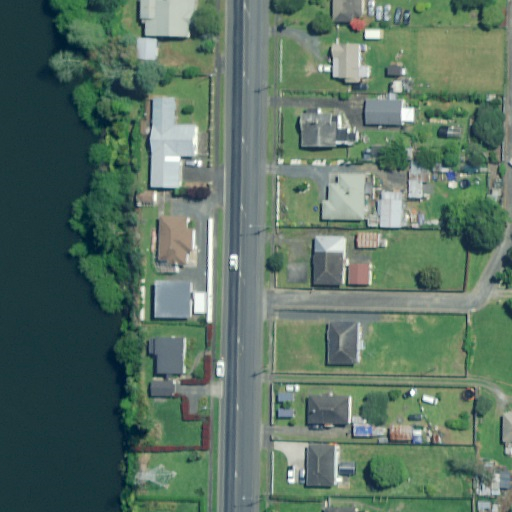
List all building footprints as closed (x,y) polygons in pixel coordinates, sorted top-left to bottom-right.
[(197,28),(197,0),(146,0),(146,23),(149,23),(149,36),(191,36),(191,28),(197,28)] [(332,0),(332,4),(337,4),(336,21),(355,22),(355,17),(364,17),(365,0),(332,0)] [(389,24),(389,5),(375,5),(376,24),(389,24)] [(394,36),(394,28),(380,28),(380,36),(394,36)] [(158,39),(139,39),(138,60),(157,60),(158,39)] [(361,46),(339,44),(338,58),(335,58),(333,79),(368,81),(369,67),(360,66),(361,46)] [(402,92),(402,82),(391,81),(391,92),(402,92)] [(179,99),(160,98),(157,187),(183,188),(184,156),(198,156),(199,126),(178,126),(179,99)] [(416,102),(367,100),(367,124),(415,125),(416,102)] [(320,108),(311,108),(311,115),(306,115),(305,146),(358,147),(358,127),(340,126),(340,114),(330,114),(320,114),(320,108)] [(388,145),(373,145),(373,155),(388,155),(388,145)] [(367,175),(329,174),(329,186),(333,186),(333,201),(327,201),(327,219),(365,220),(367,175)] [(402,193),(383,193),(382,227),(401,228),(402,193)] [(165,216),(164,261),(171,261),(171,265),(192,265),(192,250),(195,250),(196,228),(189,228),(189,217),(165,216)] [(379,233),(359,233),(358,247),(378,248),(379,233)] [(346,238),(319,237),(318,284),(344,285),(346,238)] [(372,265),(350,265),(350,284),(371,284),(372,265)] [(192,281),(164,282),(165,318),(192,317),(192,281)] [(359,364),(360,323),(333,323),(332,363),(359,364)] [(187,374),(188,339),(154,338),(153,354),(162,355),(161,373),(187,374)] [(440,356),(440,367),(457,368),(458,357),(440,356)] [(385,371),(385,359),(374,359),(374,371),(385,371)] [(176,398),(177,383),(156,382),(155,397),(176,398)] [(351,398),(311,396),(310,424),(351,425),(351,398)] [(373,417),(357,416),(356,435),(385,436),(385,417),(373,417)] [(413,440),(413,426),(389,425),(389,440),(413,440)] [(432,429),(417,429),(417,442),(432,442),(432,429)] [(349,475),(337,474),(338,447),(311,446),(309,485),(336,486),(336,489),(348,490),(349,475)] [(174,476),(162,468),(153,479),(165,488),(174,476)] [(500,496),(501,475),(482,474),(475,474),(474,495),(500,496)] [(491,511),(492,502),(479,501),(478,511),(491,511)] [(357,511),(357,504),(323,503),(323,511),(357,511)]
